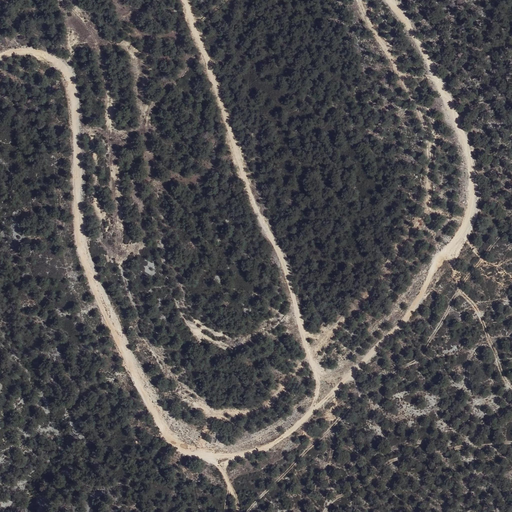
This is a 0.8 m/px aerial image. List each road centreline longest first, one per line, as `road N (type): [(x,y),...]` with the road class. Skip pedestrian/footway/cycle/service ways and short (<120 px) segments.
road 1 (track): [(395,0),(469,152),(473,199),(456,243),(407,310),(280,435),(229,453),(189,439),(160,406),(97,278),(77,198),(70,80),(42,55),(0,58)]
road 2 (track): [(333,384),(318,376),(182,0)]
road 3 (track): [(323,511),(387,461),(511,441)]
